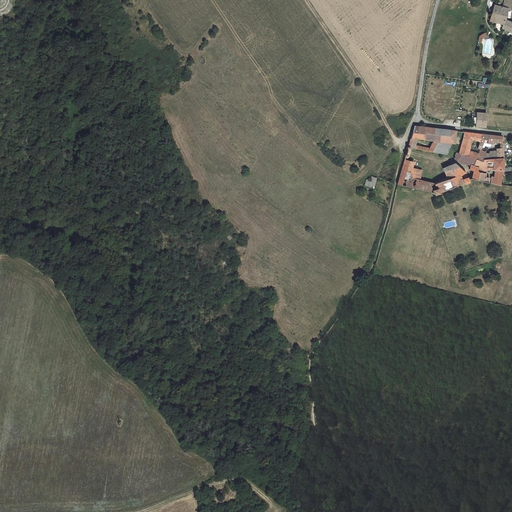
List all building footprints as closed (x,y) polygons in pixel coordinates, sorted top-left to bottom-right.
[(504,0),(503,5),(502,7),(495,4),(490,20),(503,24),(502,28),(511,32),(511,22),(506,20),(508,9),(511,10),(511,0),(510,0),(504,0)] [(485,33),(477,36),(480,42),(483,41),(481,38),(486,36),(485,33)] [(475,126),(485,127),(487,112),(478,111),(475,126)] [(417,139),(433,141),(452,143),(454,144),(457,131),(414,126),(411,138),(417,139)] [(459,153),(475,159),(476,159),(479,152),(482,145),(483,143),(479,142),(481,135),(464,132),(459,153)] [(490,145),(491,143),(503,144),(502,137),(481,135),(479,142),(483,143),(482,145),(487,146),(488,144),(490,145)] [(433,141),(429,148),(428,151),(445,154),(452,143),(433,141)] [(459,153),(455,152),(454,160),(455,161),(470,165),(473,165),(475,159),(459,153)] [(483,161),(484,159),(486,154),(479,152),(476,159),(483,161)] [(486,169),(494,170),(503,171),(504,171),(504,158),(497,158),(484,159),(483,161),(476,159),(475,159),(473,165),(470,165),(470,169),(473,170),(483,169),(486,169)] [(446,179),(434,183),(420,180),(409,178),(411,168),(413,162),(404,160),(397,185),(430,193),(433,193),(433,195),(438,193),(437,192),(462,182),(464,183),(468,182),(467,180),(464,171),(455,163),(442,168),(446,179)] [(409,178),(420,180),(422,170),(411,168),(409,178)] [(500,185),(503,171),(494,170),(493,174),(491,183),(500,185)] [(471,179),(489,183),(490,177),(485,176),(486,173),(472,173),(471,179)] [(365,180),(364,185),(372,188),(375,178),(370,176),(368,181),(365,180)]
